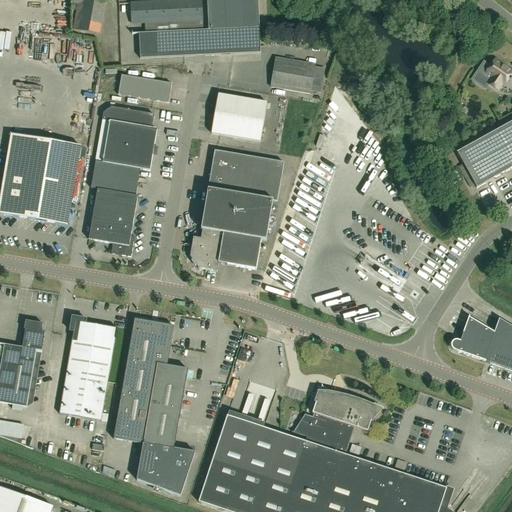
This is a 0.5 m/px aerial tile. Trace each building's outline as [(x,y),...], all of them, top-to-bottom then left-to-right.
[(100,34),(106,1),(98,0),(72,0),(72,3),(78,4),(73,29),(100,34)] [(201,0),(181,0),(182,0),(131,3),(132,24),(203,21),(201,0)] [(261,53),(259,28),(257,0),(206,0),(208,30),(138,34),(140,59),(261,53)] [(276,58),(271,88),(310,94),(315,65),(276,58)] [(485,61),(478,71),(485,76),(486,74),(493,79),(489,84),(498,90),(502,85),(503,87),(505,84),(511,88),(511,70),(496,59),(491,66),(485,61)] [(121,76),(118,96),(168,104),(172,84),(121,76)] [(218,95),(211,134),(261,142),(267,103),(218,95)] [(157,130),(110,122),(103,163),(140,170),(150,171),(157,130)] [(511,122),(457,153),(477,188),(511,168),(511,122)] [(11,135),(0,199),(0,215),(67,227),(81,147),(11,135)] [(208,190),(273,201),(277,202),(284,163),(215,151),(208,190)] [(136,197),(140,170),(103,163),(97,162),(92,189),(97,190),(136,197)] [(136,197),(97,190),(89,240),(113,244),(111,254),(131,257),(135,237),(131,236),(138,197),(136,197)] [(266,242),(273,201),(208,190),(201,230),(202,231),(210,232),(209,241),(222,243),(219,264),(256,270),(261,241),(266,242)] [(209,241),(201,239),(193,238),(190,257),(198,269),(217,272),(219,264),(222,243),(209,241)] [(101,421),(117,329),(117,328),(86,323),(87,319),(73,317),(70,331),(74,332),(59,414),(101,421)] [(484,361),(494,333),(469,318),(461,341),(459,341),(457,340),(456,340),(454,341),(453,342),(452,343),(452,344),(451,345),(451,347),(452,348),(453,349),(454,350),(455,351),(484,361)] [(135,320),(113,439),(143,444),(144,444),(151,405),(157,371),(166,372),(167,366),(174,327),(135,320)] [(511,327),(499,320),(494,333),(484,361),(511,371),(511,327)] [(26,330),(22,348),(37,351),(42,352),(45,332),(42,332),(43,324),(26,321),(24,329),(26,330)] [(27,408),(37,351),(22,348),(4,345),(0,370),(0,402),(13,405),(12,410),(22,411),(22,407),(27,408)] [(157,371),(151,405),(181,410),(188,370),(167,366),(166,372),(157,371)] [(312,414),(315,415),(350,426),(368,432),(372,418),(379,411),(378,410),(371,407),(365,404),(358,402),(351,399),(345,398),(337,396),(330,394),(329,395),(320,395),(317,403),(316,403),(312,414)] [(143,444),(137,481),(180,497),(195,453),(174,450),(181,410),(151,405),(144,444),(143,444)] [(438,511),(446,489),(344,455),(346,447),(343,446),(350,426),(315,415),(314,420),(305,417),(295,433),(307,437),(305,442),(303,442),(227,416),(213,459),(198,503),(226,511),(438,511)] [(24,429),(0,424),(0,439),(20,443),(24,429)] [(0,511),(51,511),(53,508),(0,488),(0,489),(0,511)]
